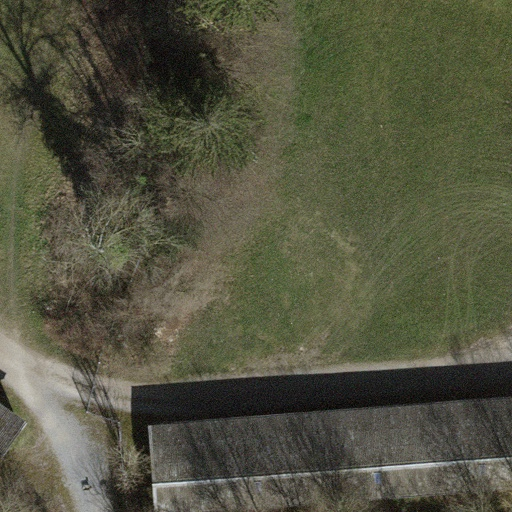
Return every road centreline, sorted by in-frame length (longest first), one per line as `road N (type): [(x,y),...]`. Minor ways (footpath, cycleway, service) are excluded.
road 1 (track): [(25,371),(140,400),(511,365)]
road 2 (track): [(97,511),(25,371)]
